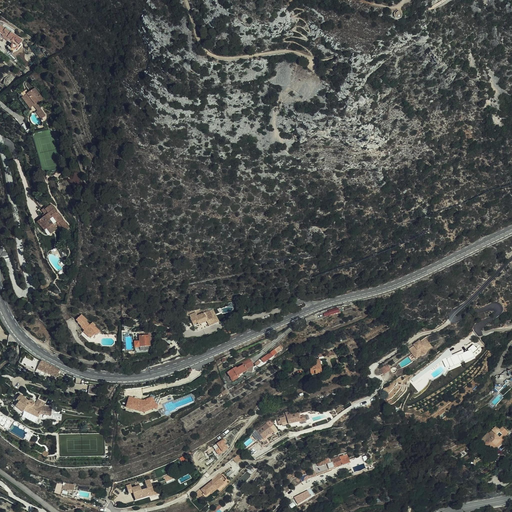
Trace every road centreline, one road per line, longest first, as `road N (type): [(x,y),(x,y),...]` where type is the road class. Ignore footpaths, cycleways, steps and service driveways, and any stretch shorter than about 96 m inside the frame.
road 1 (secondary): [(0,295),(24,340),(58,362),(135,377),(401,282),(511,229)]
road 2 (track): [(511,257),(438,328),(374,364),(381,389),(255,455)]
road 3 (track): [(185,0),(201,46),(224,59),(280,51),(328,59),(444,0)]
